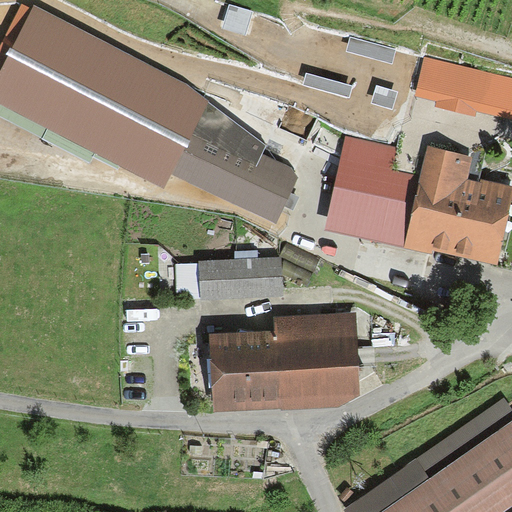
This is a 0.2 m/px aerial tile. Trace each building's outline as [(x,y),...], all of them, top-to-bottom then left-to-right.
[(0,77),(0,96),(164,184),(208,102),(36,10),(0,77)] [(421,94),(511,115),(511,83),(428,63),(421,94)] [(175,172),(273,217),(294,174),(252,154),(258,141),(210,105),(175,172)] [(351,141),(333,225),(495,259),(510,190),(466,181),(471,159),(431,151),(424,181),(388,173),(392,150),(351,141)] [(203,291),(274,289),(273,258),(202,260),(203,291)] [(216,330),(217,403),(332,402),(352,385),(350,314),(292,315),(292,329),(216,330)] [(511,417),(370,511),(482,511),(511,492),(511,417)]
